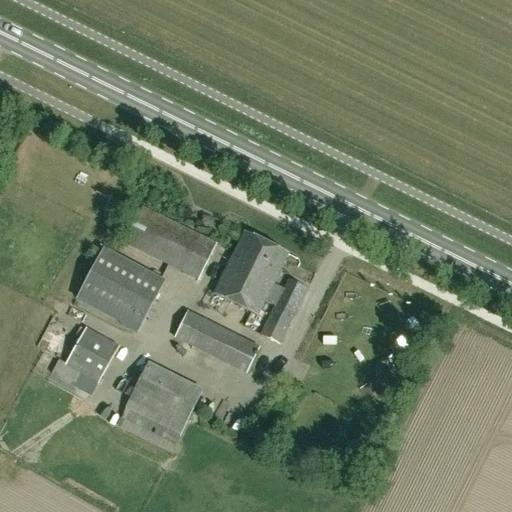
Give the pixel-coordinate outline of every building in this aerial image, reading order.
[(124,244),(197,281),(215,246),(142,209),(124,244)] [(287,254),(243,233),(214,293),(258,314),(264,302),(275,307),(261,337),(279,345),(306,289),(288,281),(284,290),(273,285),(287,254)] [(137,334),(165,283),(102,250),(76,299),(122,324),(121,326),(137,334)] [(175,338),(247,374),(259,349),(187,313),(175,338)] [(85,330),(66,365),(66,366),(97,383),(98,383),(117,347),(85,330)] [(310,340),(311,350),(333,348),(332,338),(310,340)] [(66,366),(66,365),(58,360),(50,375),(74,388),(80,375),(96,385),(97,383),(66,366)] [(126,408),(117,427),(117,428),(172,455),(181,436),(179,435),(201,392),(147,365),(126,408)]
